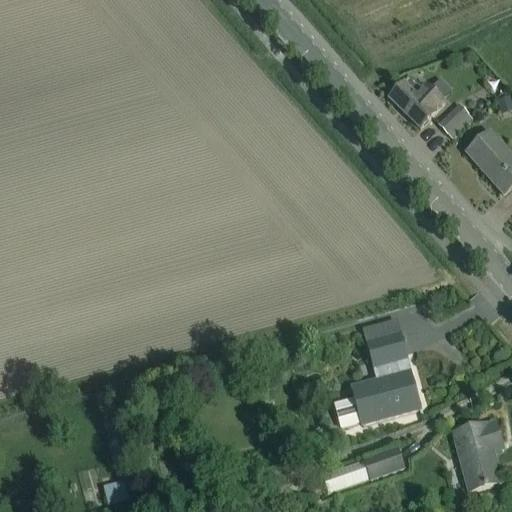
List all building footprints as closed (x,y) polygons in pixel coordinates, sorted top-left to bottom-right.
[(465,66),(480,83),(492,73),(477,56),(465,66)] [(456,71),(447,77),(457,93),(466,87),(456,71)] [(444,106),(413,75),(388,101),(420,131),(444,106)] [(467,116),(459,108),(439,127),(447,136),(452,141),(472,122),(467,116)] [(511,159),(490,135),(481,143),(466,156),(503,198),(511,189),(511,159)] [(354,401),(334,407),(341,430),(361,424),(362,428),(420,412),(409,374),(401,376),(398,364),(406,362),(399,337),(367,346),(377,383),(351,390),(354,401)] [(495,425),(485,428),(485,427),(452,436),(468,495),(501,486),(491,447),(500,444),(495,425)] [(361,465),(321,479),(328,499),(369,485),(403,472),(396,452),(361,465)] [(115,479),(119,496),(138,492),(133,474),(115,479)]
